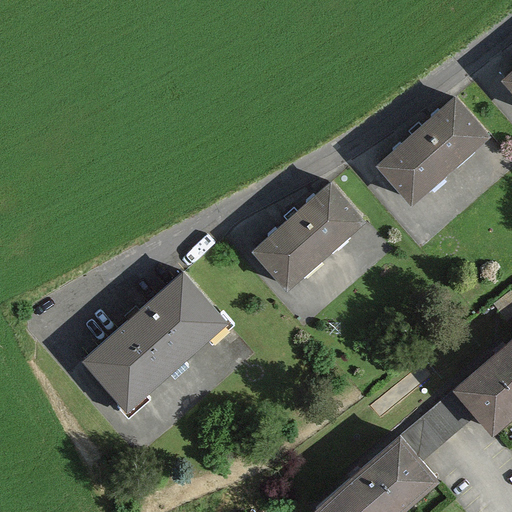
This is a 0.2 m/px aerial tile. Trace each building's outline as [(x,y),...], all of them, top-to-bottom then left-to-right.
[(511,62),(493,79),(511,100),(511,62)] [(371,162),(406,202),(485,134),(451,94),(371,162)] [(325,179),(244,248),(281,290),(361,221),(325,179)] [(229,323),(181,268),(82,354),(130,409),(229,323)] [(511,332),(447,387),(488,436),(511,415),(511,332)] [(397,430),(307,503),(314,511),(399,511),(439,481),(397,430)]
